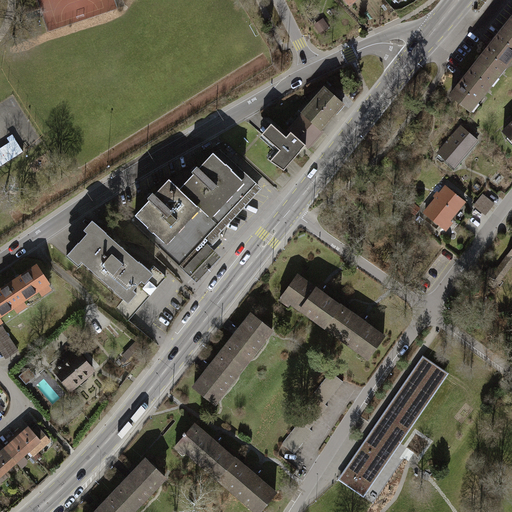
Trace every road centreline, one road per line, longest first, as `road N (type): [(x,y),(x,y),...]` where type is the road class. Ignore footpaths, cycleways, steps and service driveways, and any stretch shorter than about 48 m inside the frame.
road 1 (primary): [(34,511),(126,418),(292,208)]
road 2 (unclassified): [(313,71),(127,177),(0,262)]
road 3 (residential): [(428,310),(293,511)]
road 4 (primary): [(292,208),(419,50)]
road 5 (residential): [(428,310),(292,208)]
road 6 (residential): [(511,200),(428,310)]
